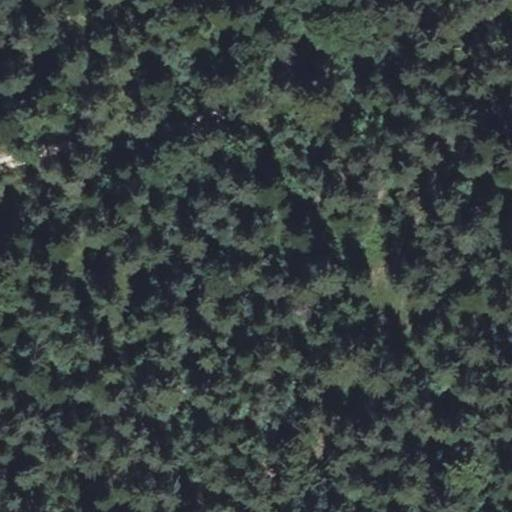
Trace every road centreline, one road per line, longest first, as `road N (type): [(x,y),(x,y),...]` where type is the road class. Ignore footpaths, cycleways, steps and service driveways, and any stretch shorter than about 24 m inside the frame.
road 1 (track): [(511,48),(266,88),(299,139),(277,511)]
road 2 (track): [(0,171),(266,88),(326,0)]
